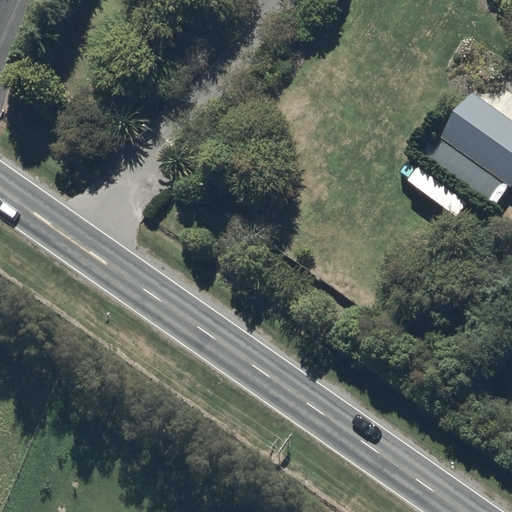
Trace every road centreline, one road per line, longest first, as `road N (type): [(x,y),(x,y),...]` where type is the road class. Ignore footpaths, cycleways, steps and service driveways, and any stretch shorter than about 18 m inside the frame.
road 1 (secondary): [(0,189),(462,511)]
road 2 (unknown): [(66,235),(235,58)]
